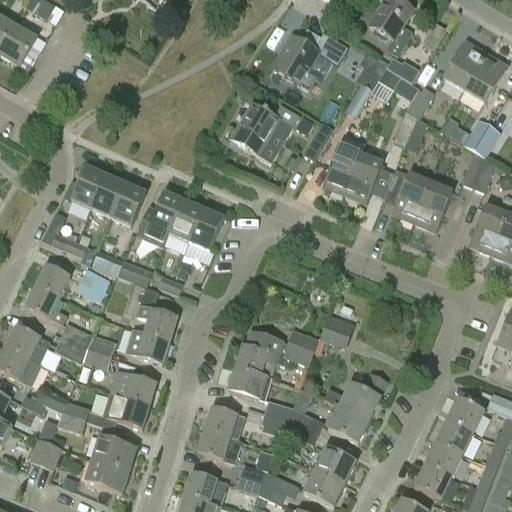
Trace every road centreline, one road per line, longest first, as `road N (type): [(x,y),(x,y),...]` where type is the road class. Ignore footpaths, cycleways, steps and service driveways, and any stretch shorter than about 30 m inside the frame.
road 1 (residential): [(364,511),(449,337),(449,303),(289,232),(266,231),(251,236),(231,302),(201,316),(148,511)]
road 2 (residential): [(0,291),(55,162),(51,133),(0,98)]
